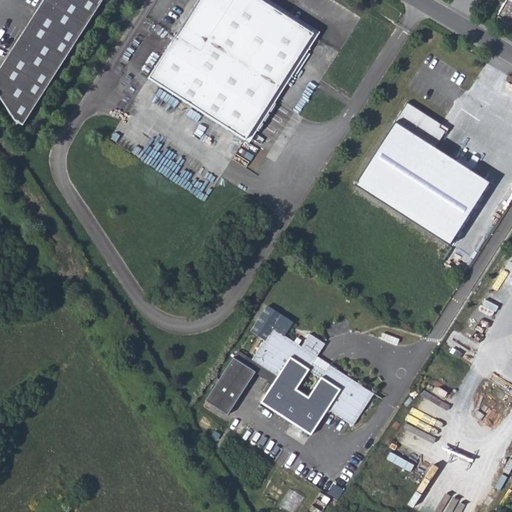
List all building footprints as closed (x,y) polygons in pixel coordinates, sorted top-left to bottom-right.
[(41,0),(0,64),(0,102),(12,121),(21,126),(101,0),(41,0)] [(197,0),(174,36),(147,79),(244,141),(252,128),(257,131),(274,105),(273,104),(269,101),(312,34),(258,0),(197,0)] [(267,0),(258,0),(312,34),(269,101),(273,104),(319,33),(267,0)] [(407,102),(354,185),(448,245),(489,182),(435,148),(446,131),(439,127),(441,124),(407,102)] [(252,128),(244,141),(248,143),(256,131),(252,128)] [(274,339),(261,331),(244,357),(276,377),(259,403),(310,436),(326,409),(352,426),(369,400),(356,392),(356,391),(324,371),(320,378),(302,366),(306,359),(287,347),(283,344),(274,339)] [(253,373),(231,359),(204,402),(215,409),(218,404),(229,411),(253,373)] [(324,371),(306,359),(302,366),(320,378),(324,371)]
